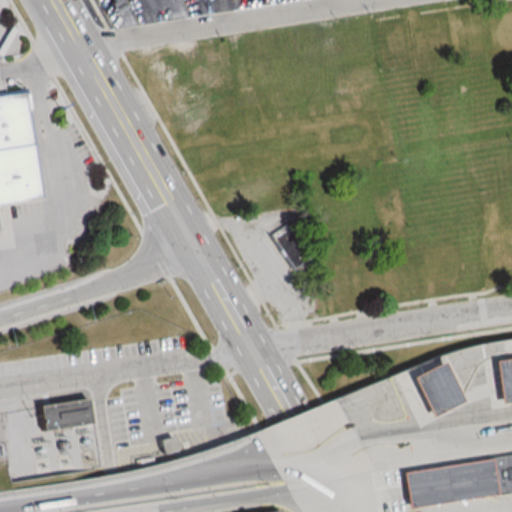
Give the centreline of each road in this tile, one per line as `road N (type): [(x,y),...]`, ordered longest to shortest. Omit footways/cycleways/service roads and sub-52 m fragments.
road 1 (residential): [(84,50),(405,0)]
road 2 (primary): [(346,511),(197,248)]
road 3 (primary): [(56,0),(197,248)]
road 4 (motorway): [(266,464),(0,504)]
road 5 (residential): [(255,350),(511,308)]
road 6 (motorway): [(197,248),(0,316)]
